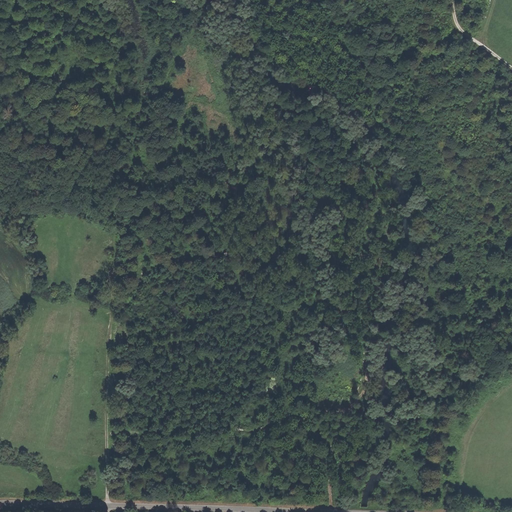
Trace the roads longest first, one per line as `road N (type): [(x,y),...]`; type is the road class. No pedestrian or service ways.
road 1 (track): [(111,511),(119,142),(184,46),(149,0)]
road 2 (unclassified): [(0,502),(301,511)]
road 3 (track): [(487,47),(444,52),(360,81),(328,74),(305,57),(292,41),(294,28)]
